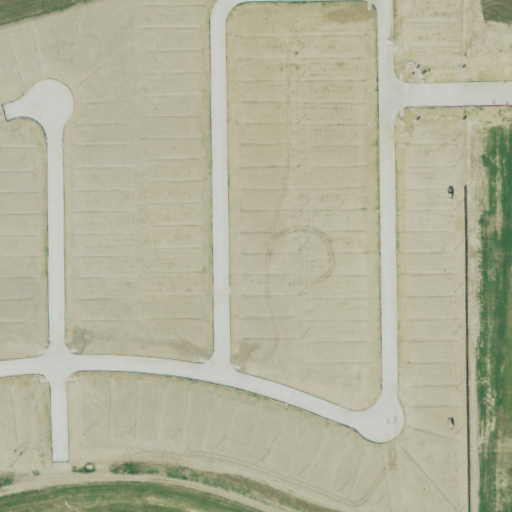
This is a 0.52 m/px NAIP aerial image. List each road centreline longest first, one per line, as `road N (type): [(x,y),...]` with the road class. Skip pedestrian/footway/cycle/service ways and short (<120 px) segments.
road 1 (residential): [(383,0),(391,411),(384,421),(350,421),(217,372),(99,360),(0,369)]
road 2 (residential): [(59,460),(50,104),(0,115)]
road 3 (residential): [(217,372),(217,30),(232,0)]
road 4 (residential): [(389,99),(511,96)]
